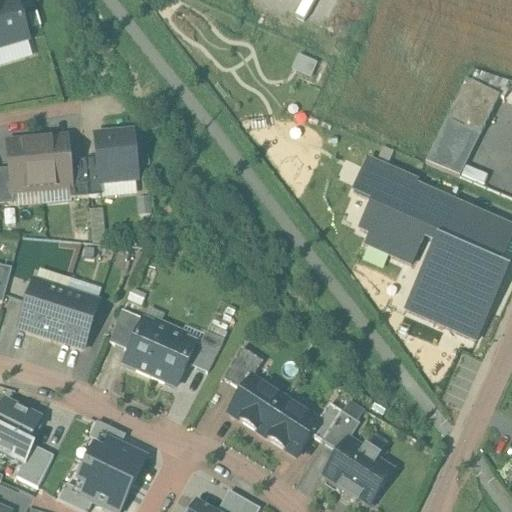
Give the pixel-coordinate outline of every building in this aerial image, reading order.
[(16,4),(2,8),(1,6),(0,5),(0,50),(28,42),(16,4)] [(319,69),(300,61),(295,72),(314,80),(319,69)] [(511,85),(471,73),(466,84),(499,100),(504,102),(511,85)] [(466,84),(425,166),(459,180),(499,100),(466,84)] [(133,136),(95,139),(97,163),(99,187),(100,187),(137,184),(133,136)] [(67,142),(37,145),(41,192),(69,189),(71,189),(69,166),(67,142)] [(37,145),(7,147),(10,171),(12,195),(13,194),(41,192),(37,145)] [(97,163),(85,164),(88,200),(101,199),(100,187),(99,187),(97,163)] [(85,164),(69,166),(71,189),(69,189),(71,201),(88,200),(85,164)] [(476,345),(508,273),(498,269),(511,237),(511,231),(416,189),(417,186),(368,164),(353,196),(372,205),(359,233),(370,238),(365,249),(411,269),(424,241),(436,246),(405,314),(476,345)] [(10,171),(0,172),(0,207),(14,206),(13,194),(12,195),(10,171)] [(102,209),(89,210),(92,245),(104,244),(102,209)] [(11,271),(0,268),(0,305),(2,306),(11,271)] [(66,296),(34,285),(19,331),(51,341),(66,296)] [(98,306),(66,296),(51,341),(83,352),(98,306)] [(134,319),(122,314),(109,346),(126,353),(135,334),(129,331),(134,319)] [(144,324),(124,368),(150,379),(171,332),(157,325),(155,329),(144,324)] [(171,332),(150,379),(175,391),(195,347),(183,341),(185,338),(171,332)] [(223,346),(204,337),(190,369),(207,377),(223,346)] [(263,365),(242,352),(223,382),(242,395),(251,381),(252,382),(263,365)] [(252,382),(251,381),(242,395),(228,416),(262,439),(285,403),(252,382)] [(318,425),(285,403),(262,439),(296,460),(310,439),(319,425),(318,425)] [(40,422),(5,404),(0,413),(0,454),(24,466),(33,449),(28,447),(40,422)] [(329,408),(318,425),(319,425),(310,439),(322,446),(342,416),(329,408)] [(342,416),(322,446),(339,457),(349,442),(350,442),(359,428),(342,416)] [(146,461),(100,439),(86,467),(132,490),(146,461)] [(350,442),(349,442),(339,457),(324,480),(340,490),(338,492),(357,504),(358,503),(370,510),(393,475),(376,464),(379,460),(365,451),(365,452),(350,442)] [(120,511),(132,490),(86,467),(72,496),(104,511),(120,511)] [(211,511),(196,503),(191,511),(211,511)]
